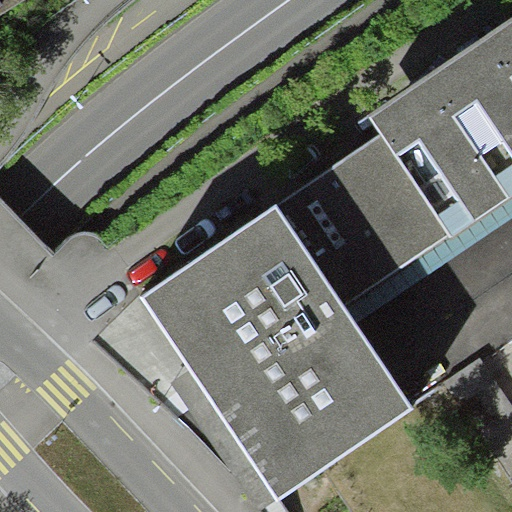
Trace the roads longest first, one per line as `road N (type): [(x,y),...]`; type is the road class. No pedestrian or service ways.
road 1 (tertiary): [(0,236),(115,131),(294,0)]
road 2 (residential): [(124,511),(0,382)]
